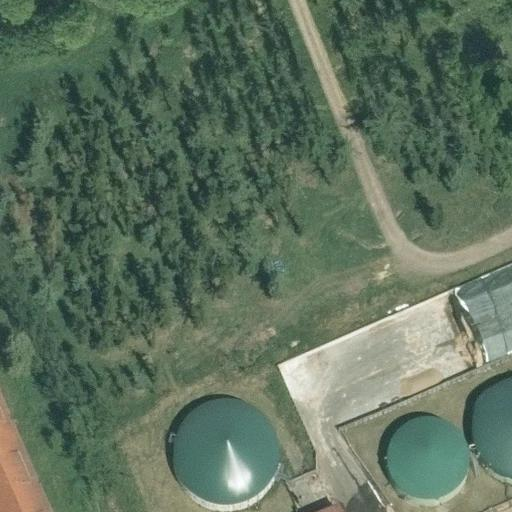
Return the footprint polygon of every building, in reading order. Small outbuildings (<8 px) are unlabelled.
[(511,264),(487,274),(511,341),(511,264)] [(474,422),(472,440),(475,456),(484,471),(497,482),(511,487),(511,387),(509,388),(494,395),(481,407),(474,422)] [(49,511),(0,398),(0,511),(49,511)] [(178,444),(176,461),(180,478),(189,492),(202,503),(218,509),(236,510),(252,504),(265,494),(275,480),(279,464),(278,448),(272,432),(261,419),(247,411),(231,407),(214,409),(198,416),(186,428),(178,444)] [(386,473),(389,486),(397,497),(408,505),(421,509),(434,510),(447,505),(459,497),(467,484),(470,470),(469,456),(462,442),(452,432),(438,426),(423,425),(410,429),(399,436),(391,447),(386,460),(386,473)]
